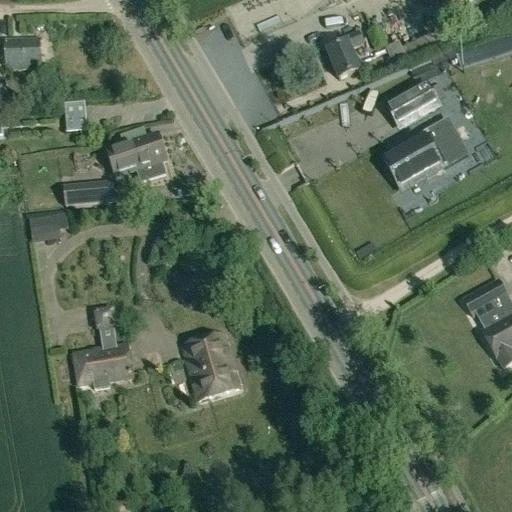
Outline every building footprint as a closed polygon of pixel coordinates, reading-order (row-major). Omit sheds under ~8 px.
[(245,0),(266,53),(291,44),(279,12),(292,7),(288,0),(245,0)] [(438,0),(443,9),(465,0),(438,0)] [(442,33),(400,53),(404,61),(446,42),(442,33)] [(349,45),(328,54),(340,82),(360,73),(351,52),(363,47),(359,36),(347,41),(349,45)] [(39,41),(5,43),(7,72),(41,70),(39,41)] [(426,82),(383,106),(398,133),(441,109),(426,82)] [(67,106),(68,119),(86,118),(86,105),(67,106)] [(450,126),(426,139),(444,171),(468,158),(450,126)] [(424,135),(379,159),(400,196),(444,171),(424,135)] [(114,156),(118,168),(130,164),(134,175),(167,165),(158,139),(125,150),(126,152),(114,156)] [(0,172),(0,193),(18,191),(16,171),(0,172)] [(65,210),(115,205),(113,184),(63,189),(65,210)] [(66,215),(29,221),(33,246),(62,241),(60,234),(69,232),(66,215)] [(482,334),(497,364),(498,363),(503,372),(511,367),(511,307),(498,282),(463,301),(473,319),(478,317),(486,332),(482,334)] [(78,391),(94,389),(94,393),(110,390),(109,386),(134,383),(129,346),(117,348),(114,331),(117,331),(115,311),(94,313),(97,333),(99,333),(102,351),(72,355),(73,357),(71,357),(77,389),(78,389),(78,391)] [(239,391),(224,338),(183,350),(198,403),(239,391)]
